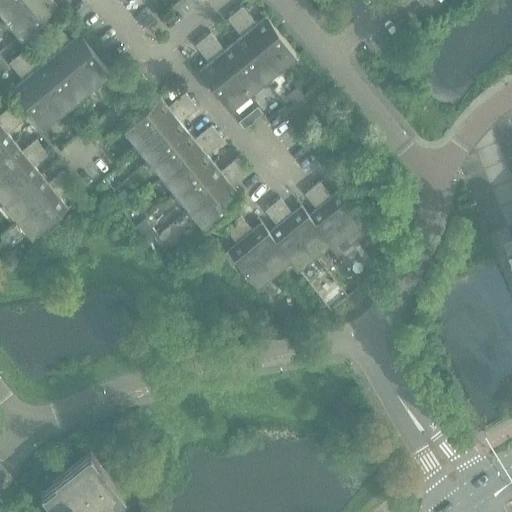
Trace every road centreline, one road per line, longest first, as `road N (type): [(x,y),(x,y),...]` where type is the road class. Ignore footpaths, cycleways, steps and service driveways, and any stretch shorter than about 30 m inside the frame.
road 1 (residential): [(366,337),(178,375),(29,421)]
road 2 (residential): [(436,184),(282,0)]
road 3 (residential): [(300,185),(267,146),(245,143),(184,72),(152,57)]
road 4 (residential): [(466,497),(366,337)]
road 5 (residential): [(366,337),(421,244),(436,184)]
road 6 (residential): [(64,158),(160,79),(152,57)]
